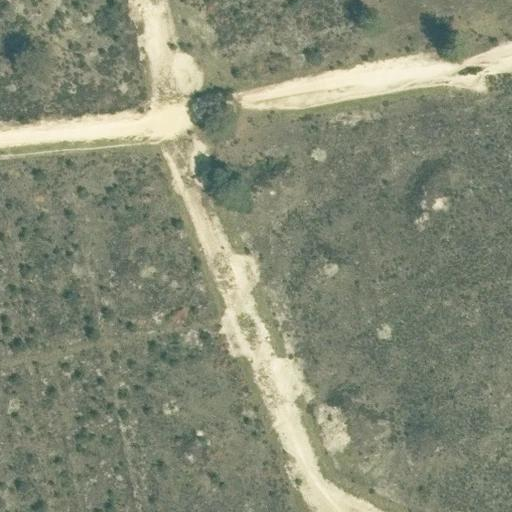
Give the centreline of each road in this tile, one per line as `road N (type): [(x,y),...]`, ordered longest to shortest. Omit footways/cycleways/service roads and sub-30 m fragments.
road 1 (track): [(355,511),(322,498),(285,438),(171,118)]
road 2 (track): [(511,49),(171,118)]
road 3 (track): [(171,118),(127,129),(0,137)]
road 4 (track): [(171,118),(149,0)]
